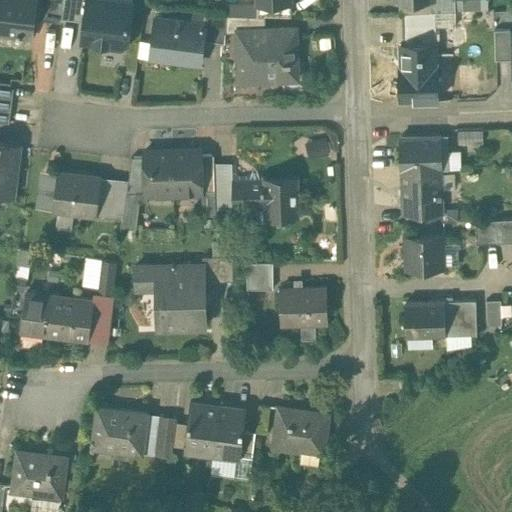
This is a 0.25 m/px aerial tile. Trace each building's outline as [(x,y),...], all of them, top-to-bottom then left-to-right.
[(35,0),(0,0),(0,30),(17,33),(16,41),(19,41),(20,33),(31,35),(34,17),(35,0)] [(63,0),(35,0),(34,17),(61,20),(63,0)] [(132,3),(110,0),(86,0),(82,39),(103,41),(107,46),(122,48),(127,44),(132,3)] [(430,0),(414,0),(399,1),(399,13),(402,13),(431,12),(430,0)] [(454,0),(430,0),(431,12),(434,12),(437,12),(455,11),(454,0)] [(291,2),(257,3),(257,15),(265,15),(291,15),(291,2)] [(257,3),(226,3),(226,14),(257,15),(257,3)] [(226,14),(205,11),(203,23),(204,23),(202,39),(224,42),(225,32),(226,14)] [(431,12),(402,13),(403,39),(435,38),(434,12),(431,12)] [(257,15),(226,14),(225,32),(239,31),(239,30),(265,29),(265,15),(257,15)] [(203,23),(156,17),(152,41),(164,43),(162,57),(199,62),(202,39),(204,23),(203,23)] [(495,57),(511,56),(511,27),(494,28),(495,57)] [(265,29),(239,30),(239,31),(241,79),(284,77),(283,62),(295,62),(294,28),(265,29)] [(435,42),(400,43),(401,65),(435,64),(435,42)] [(401,65),(399,65),(400,99),(438,98),(437,64),(401,65)] [(12,92),(0,90),(0,120),(8,122),(12,92)] [(440,134),(401,135),(402,169),(440,168),(441,168),(440,134)] [(330,138),(310,140),(310,154),(330,153),(330,138)] [(0,139),(0,194),(13,196),(15,180),(18,151),(20,142),(0,139)] [(200,148),(172,149),(173,193),(174,193),(201,192),(201,190),(200,154),(200,148)] [(172,149),(144,150),(144,156),(145,192),(146,193),(173,193),(172,149)] [(214,154),(200,154),(201,190),(215,190),(214,154)] [(145,192),(144,156),(131,156),(122,225),(135,227),(139,192),(145,192)] [(232,163),(218,163),(218,183),(232,183),(232,179),(232,163)] [(440,168),(402,169),(403,209),(425,209),(441,209),(441,207),(441,193),(446,193),(446,189),(439,189),(438,169),(440,169),(440,168)] [(100,176),(58,171),(53,208),(96,214),(97,206),(100,179),(100,176)] [(298,175),(263,176),(263,178),(264,206),(265,216),(299,215),(298,175)] [(263,178),(232,179),(232,183),(233,199),(233,207),(264,206),(263,178)] [(112,181),(100,179),(97,206),(108,208),(112,181)] [(232,183),(218,183),(219,199),(233,199),(232,183)] [(264,206),(233,207),(233,222),(265,221),(265,216),(264,206)] [(441,207),(441,209),(425,209),(426,220),(458,219),(457,206),(441,207)] [(511,216),(496,218),(497,241),(511,239),(511,216)] [(496,218),(475,219),(476,242),(497,241),(496,218)] [(443,232),(404,234),(405,267),(443,265),(443,232)] [(233,254),(202,256),(203,263),(204,263),(204,280),(233,279),(233,254)] [(98,288),(113,290),(117,261),(102,259),(98,288)] [(273,261),(247,261),(247,288),(273,288),(273,261)] [(185,263),(135,265),(135,288),(160,287),(161,325),(155,325),(155,327),(206,325),(204,280),(204,263),(203,263),(203,272),(185,273),(185,263)] [(326,285),(280,286),(281,323),(327,322),(326,285)] [(52,293),(26,290),(21,332),(47,335),(52,293)] [(93,299),(52,293),(47,335),(88,340),(93,299)] [(476,297),(444,298),(445,333),(477,332),(476,297)] [(444,298),(406,299),(407,334),(445,333),(444,298)] [(501,298),(486,298),(487,323),(501,322),(501,298)] [(218,406),(204,404),(204,401),(190,400),(187,423),(184,446),(184,452),(185,452),(185,447),(211,450),(211,455),(212,455),(218,406)] [(271,404),(258,403),(255,431),(267,432),(271,404)] [(232,407),(218,406),(212,455),(213,450),(239,453),(237,463),(239,463),(243,429),(246,407),(232,405),(232,407)] [(305,412),(300,411),(301,408),(279,405),(273,445),(301,449),(302,449),(302,445),(320,448),(323,448),(328,412),(305,409),(305,412)] [(147,413),(97,406),(92,446),(142,452),(147,413)] [(176,416),(160,414),(155,454),(171,456),(173,445),(176,421),(176,416)] [(176,421),(173,445),(184,446),(187,423),(176,421)] [(255,431),(243,429),(240,453),(252,455),(255,431)] [(320,448),(302,445),(302,449),(301,449),(300,458),(302,461),(316,463),(319,461),(320,448)] [(66,456),(16,450),(12,486),(33,488),(33,492),(61,496),(64,478),(66,456)] [(75,479),(64,478),(61,496),(61,502),(72,503),(75,479)] [(61,496),(33,492),(30,511),(40,511),(59,511),(61,502),(61,496)]
